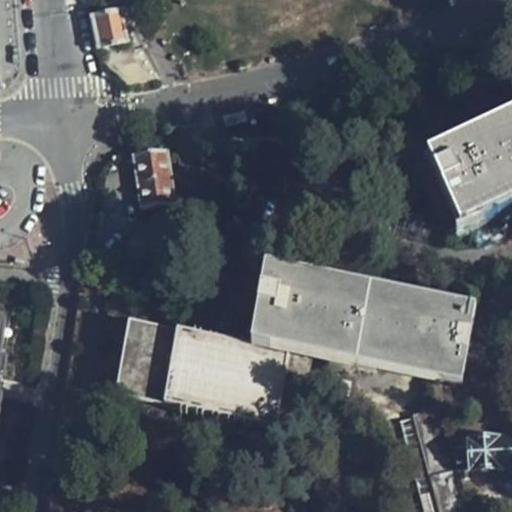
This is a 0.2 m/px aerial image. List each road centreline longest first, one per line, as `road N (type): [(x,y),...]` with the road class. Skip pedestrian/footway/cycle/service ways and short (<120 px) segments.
road 1 (residential): [(66,283),(33,511)]
road 2 (residential): [(66,112),(66,283)]
